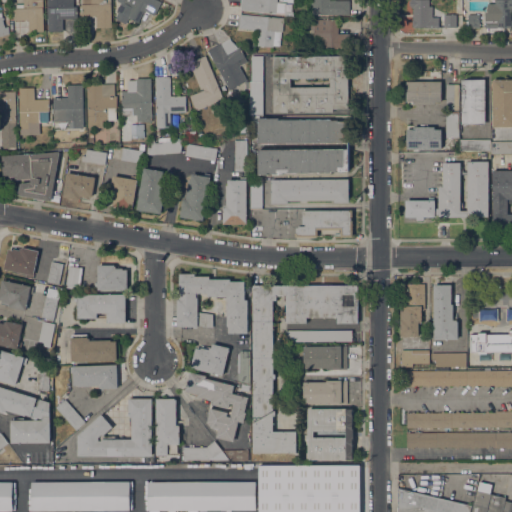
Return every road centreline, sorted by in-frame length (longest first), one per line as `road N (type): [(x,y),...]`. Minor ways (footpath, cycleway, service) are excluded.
road 1 (residential): [(511,256),(266,259),(0,215)]
road 2 (residential): [(379,511),(379,0)]
road 3 (residential): [(0,66),(132,55),(202,11)]
road 4 (residential): [(379,47),(511,49)]
road 5 (residential): [(157,241),(156,361)]
